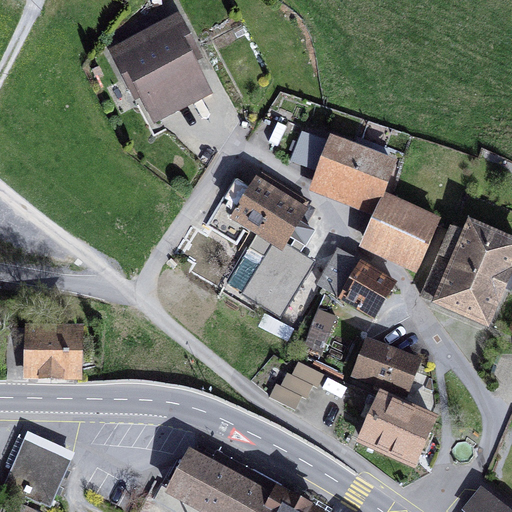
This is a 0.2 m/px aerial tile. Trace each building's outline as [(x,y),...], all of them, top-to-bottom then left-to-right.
[(192,56),(193,56),(177,25),(118,56),(130,79),(135,76),(143,91),(155,114),(200,91),(184,61),(192,56)] [(160,122),(213,95),(192,56),(184,61),(200,91),(155,114),(160,122)] [(138,94),(143,91),(135,76),(130,79),(138,94)] [(319,173),(315,181),(377,205),(393,166),(381,162),(357,152),(331,142),(329,146),(303,135),(292,163),(319,173)] [(381,162),(385,152),(361,143),(357,152),(381,162)] [(236,244),(247,227),(258,235),(282,249),(285,245),(298,224),(303,228),(310,216),(303,212),(307,204),(261,176),(251,192),(235,182),(208,226),(236,244)] [(370,249),(418,271),(439,224),(385,201),(367,244),(370,249)] [(303,212),(310,216),(315,209),(307,204),(303,212)] [(511,243),(470,226),(465,237),(451,231),(422,298),(486,325),(511,266),(511,243)] [(242,296),(280,319),(296,295),(312,268),(310,266),(282,249),(258,235),(249,250),(251,251),(265,260),(243,295),(242,296)] [(313,262),(285,245),(282,249),(310,266),(313,262)] [(229,286),(243,295),(265,260),(251,251),(229,286)] [(339,252),(319,286),(375,319),(395,285),(339,252)] [(280,319),(299,331),(314,307),(296,295),(280,319)] [(288,341),(293,331),(265,317),(260,327),(288,341)] [(313,330),(327,336),(333,323),(319,317),(313,330)] [(313,330),(305,349),(319,355),(327,336),(313,330)] [(28,371),(28,378),(78,379),(79,334),(9,332),(8,361),(28,362),(28,371)] [(404,396),(417,362),(367,343),(354,377),(404,396)] [(8,370),(28,371),(28,362),(8,361),(8,370)] [(276,385),(269,398),(295,411),(302,398),(306,400),(313,387),(317,389),(324,376),(298,363),(292,376),(287,374),(281,387),(276,385)] [(361,441),(414,465),(420,452),(428,434),(434,422),(381,398),(375,410),(370,421),(361,441)] [(361,416),(370,421),(375,410),(366,406),(361,416)] [(420,452),(426,455),(434,437),(428,434),(420,452)] [(6,465),(13,468),(25,442),(18,439),(6,465)] [(26,497),(50,508),(71,460),(26,440),(25,442),(13,468),(3,492),(24,501),(26,497)] [(312,511),(307,509),(313,500),(296,491),(294,494),(291,500),(280,494),(284,488),(218,452),(210,466),(190,456),(170,493),(205,511),(312,511)] [(280,494),(291,500),(294,494),(284,488),(280,494)] [(505,511),(481,493),(466,511),(467,511),(505,511)] [(330,511),(332,510),(313,500),(307,509),(312,511),(330,511)]
